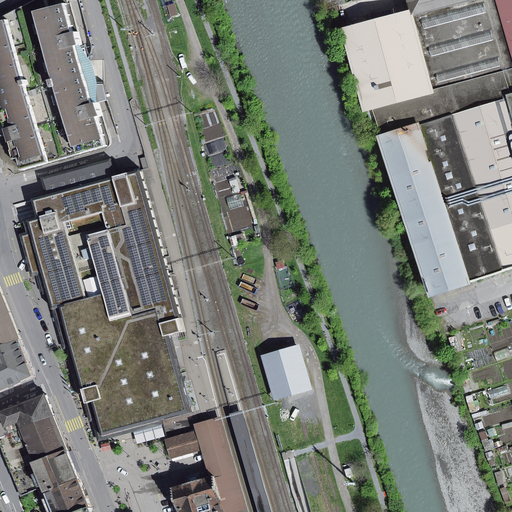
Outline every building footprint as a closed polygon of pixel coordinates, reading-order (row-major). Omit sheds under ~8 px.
[(0,74),(15,127),(8,129),(10,135),(12,142),(14,142),(16,141),(24,171),(108,146),(99,117),(101,116),(103,116),(99,103),(96,104),(91,90),(84,64),(79,46),(83,45),(79,32),(77,32),(75,33),(67,4),(50,9),(47,0),(36,0),(0,18),(0,23),(2,29),(0,29),(0,74)] [(322,0),(326,9),(346,4),(344,0),(322,0)] [(409,0),(413,13),(414,15),(470,0),(409,0)] [(511,0),(470,0),(414,15),(434,92),(511,71),(511,0)] [(169,6),(172,18),(178,16),(175,5),(169,6)] [(511,98),(511,97),(511,96),(511,71),(434,92),(414,15),(413,13),(345,31),(366,110),(374,108),(383,138),(419,126),(454,115),(511,98)] [(0,74),(0,126),(2,137),(10,135),(8,129),(15,127),(0,74)] [(505,231),(511,253),(511,96),(511,97),(511,98),(454,115),(493,235),(505,231)] [(454,115),(419,126),(470,283),(498,273),(511,268),(511,253),(505,231),(493,235),(454,115)] [(470,283),(419,126),(383,138),(434,294),(470,283)] [(144,169),(150,168),(146,153),(140,155),(144,169)] [(107,179),(117,177),(112,159),(102,162),(107,179)] [(117,177),(107,179),(102,162),(43,178),(48,196),(35,199),(37,207),(40,218),(45,217),(64,211),(98,338),(72,345),(89,404),(96,409),(104,413),(100,420),(104,437),(192,413),(179,362),(171,336),(186,332),(142,170),(117,177)] [(75,344),(72,344),(72,345),(98,338),(64,211),(45,217),(40,218),(25,222),(26,226),(32,224),(33,227),(34,231),(28,232),(44,292),(47,291),(49,290),(60,331),(68,329),(74,332),(76,342),(75,344)] [(243,227),(245,236),(261,233),(259,224),(243,227)] [(47,291),(44,292),(28,232),(21,234),(33,277),(56,333),(60,331),(49,290),(47,291)] [(0,284),(0,321),(12,316),(0,284)] [(12,316),(0,321),(0,348),(3,347),(22,340),(12,316)] [(96,409),(89,404),(72,344),(75,344),(76,342),(74,332),(68,329),(60,331),(65,350),(67,349),(77,385),(80,384),(90,422),(93,422),(99,442),(163,424),(168,441),(199,431),(194,412),(192,413),(104,437),(100,420),(104,413),(96,409)] [(0,393),(36,376),(22,340),(3,347),(8,359),(0,363),(0,393)] [(266,357),(277,398),(286,395),(294,393),(304,390),(318,386),(306,346),(266,357)] [(47,395),(0,413),(0,437),(24,429),(56,416),(47,395)] [(24,429),(38,463),(69,451),(56,416),(24,429)] [(243,511),(218,421),(213,422),(201,425),(210,457),(216,477),(223,500),(228,498),(232,510),(226,511),(225,511),(243,511)] [(25,468),(38,463),(24,429),(0,437),(0,439),(13,473),(25,468)] [(167,441),(172,459),(205,449),(199,431),(168,441),(167,441)] [(40,489),(47,487),(49,492),(81,480),(69,451),(38,463),(25,468),(13,473),(23,496),(40,489)] [(204,480),(204,479),(195,482),(174,489),(180,511),(181,511),(183,511),(182,511),(225,511),(226,511),(232,510),(228,498),(223,500),(216,477),(213,478),(204,480)] [(52,511),(56,510),(57,511),(80,511),(92,508),(81,480),(49,492),(52,499),(48,501),(52,511)] [(48,501),(52,499),(49,492),(47,487),(40,489),(45,502),(48,501)]
